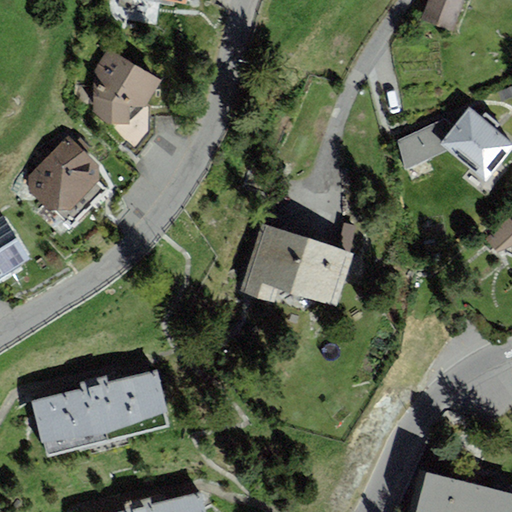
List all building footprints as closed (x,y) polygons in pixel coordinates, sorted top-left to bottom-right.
[(465,0),(427,0),(420,20),(453,32),(465,0)] [(146,107),(162,81),(108,48),(93,71),(93,115),(110,125),(130,125),(131,120),(142,108),(146,107)] [(511,149),(511,143),(469,108),(454,125),(439,144),(447,151),(485,182),(511,149)] [(398,142),(406,170),(447,151),(439,144),(454,125),(445,118),(398,142)] [(98,165),(69,136),(29,176),(28,189),(50,212),(57,211),(71,226),(106,190),(99,182),(98,165)] [(0,279),(31,261),(4,215),(0,217),(0,279)] [(511,215),(486,240),(498,252),(511,246),(511,215)] [(331,240),(354,244),(357,223),(334,219),(331,240)] [(354,255),(262,224),(238,294),(272,305),(276,301),(306,311),(318,301),(336,307),(354,255)] [(47,456),(170,427),(157,371),(109,383),(107,376),(80,383),(81,389),(33,401),(47,456)] [(511,511),(511,495),(420,473),(410,511),(511,511)] [(205,511),(200,492),(152,504),(151,498),(125,504),(126,510),(118,511),(205,511)]
